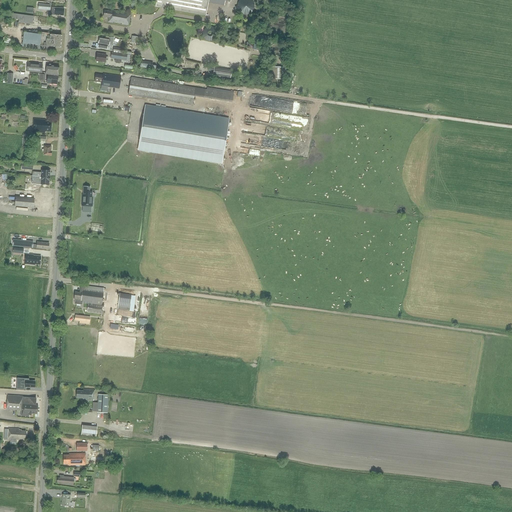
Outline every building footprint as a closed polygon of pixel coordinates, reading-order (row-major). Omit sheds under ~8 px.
[(206,16),(208,3),(224,6),(225,0),(156,0),(155,7),(206,16)] [(236,6),(235,13),(253,13),(253,0),(237,0),(238,6),(236,6)] [(63,16),(64,9),(56,8),(52,7),(51,15),(55,15),(56,15),(56,16),(58,16),(58,15),(63,16)] [(107,18),(108,18),(109,18),(108,23),(113,23),(121,24),(121,25),(129,26),(130,13),(111,11),(111,12),(104,11),(103,17),(105,17),(105,18),(107,18)] [(32,24),(33,16),(10,13),(9,19),(19,20),(19,23),(32,24)] [(41,45),(46,46),(60,47),(61,36),(51,35),(51,34),(37,32),(37,35),(26,33),(24,43),(29,44),(41,45)] [(109,45),(110,37),(102,36),(102,38),(99,38),(98,48),(107,49),(107,45),(109,45)] [(126,62),(127,55),(112,52),(111,58),(121,60),(121,61),(126,62)] [(108,57),(105,57),(106,55),(97,54),(96,62),(105,63),(105,61),(107,61),(108,57)] [(152,69),(153,63),(141,61),(140,67),(152,69)] [(41,73),(42,65),(27,63),(26,71),(41,73)] [(58,76),(59,67),(46,65),(45,74),(58,76)] [(214,72),(213,76),(230,78),(232,70),(214,67),(214,72)] [(284,67),(272,67),(272,79),(283,79),(284,67)] [(119,90),(121,77),(103,74),(103,76),(96,74),(94,82),(102,83),(101,87),(119,90)] [(56,84),(57,77),(53,77),(53,76),(48,76),(47,84),(53,85),(53,84),(56,84)] [(192,106),(195,88),(131,77),(128,95),(192,106)] [(232,102),(233,94),(205,89),(204,98),(232,102)] [(221,164),(229,118),(145,105),(138,150),(221,164)] [(50,132),(51,122),(50,122),(50,116),(47,116),(47,120),(46,120),(33,120),(33,132),(45,133),(45,132),(50,132)] [(22,135),(22,147),(31,148),(31,135),(22,135)] [(42,149),(42,152),(44,152),(43,155),(51,156),(51,152),(51,147),(44,146),(44,149),(42,149)] [(50,177),(49,177),(41,176),(36,176),(32,176),(31,184),(41,185),(48,185),(49,180),(50,177)] [(81,206),(92,207),(93,197),(92,197),(92,192),(90,192),(90,187),(84,186),(83,195),(82,195),(81,206)] [(33,216),(34,199),(2,196),(2,205),(15,206),(14,214),(33,216)] [(103,232),(104,223),(92,222),(91,231),(103,232)] [(33,243),(13,241),(12,246),(48,250),(49,243),(37,242),(37,245),(33,244),(33,243)] [(40,265),(41,257),(33,256),(33,255),(26,254),(25,264),(35,265),(35,264),(40,265)] [(80,293),(75,292),(74,300),(75,300),(74,304),(81,305),(81,303),(88,304),(87,312),(102,314),(102,311),(101,311),(104,289),(84,287),(84,288),(81,288),(80,293)] [(132,295),(120,293),(118,307),(130,308),(130,306),(134,307),(135,296),(132,295)] [(75,316),(75,321),(85,322),(85,324),(89,325),(90,317),(75,316)] [(17,386),(16,390),(25,390),(26,387),(34,388),(35,381),(29,381),(29,379),(18,378),(17,386)] [(93,401),(94,390),(84,390),(84,391),(77,391),(76,398),(83,399),(82,400),(93,401)] [(36,398),(23,397),(23,396),(8,395),(7,410),(21,411),(21,416),(29,416),(29,415),(31,415),(31,414),(37,414),(38,406),(36,405),(36,398)] [(97,412),(107,413),(108,395),(98,395),(97,412)] [(81,435),(96,436),(96,425),(81,425),(81,435)] [(25,439),(25,431),(19,431),(19,429),(8,428),(8,440),(16,440),(21,440),(21,439),(25,439)] [(68,465),(85,465),(85,454),(69,454),(69,455),(63,455),(64,464),(68,464),(68,465)] [(74,477),(64,477),(64,476),(59,476),(59,478),(58,478),(57,483),(62,483),(62,484),(73,485),(74,477)] [(70,503),(71,495),(62,495),(62,506),(69,506),(69,502),(70,503)]
